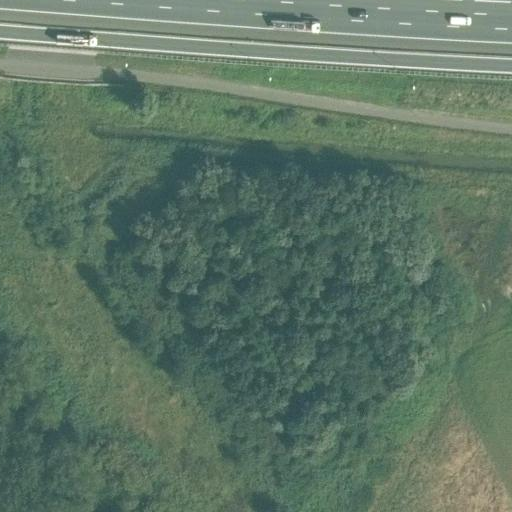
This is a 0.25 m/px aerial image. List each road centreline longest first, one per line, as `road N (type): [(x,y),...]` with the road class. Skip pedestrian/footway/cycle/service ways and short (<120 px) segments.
road 1 (motorway): [(0,32),(511,57)]
road 2 (motorway): [(250,0),(511,18)]
